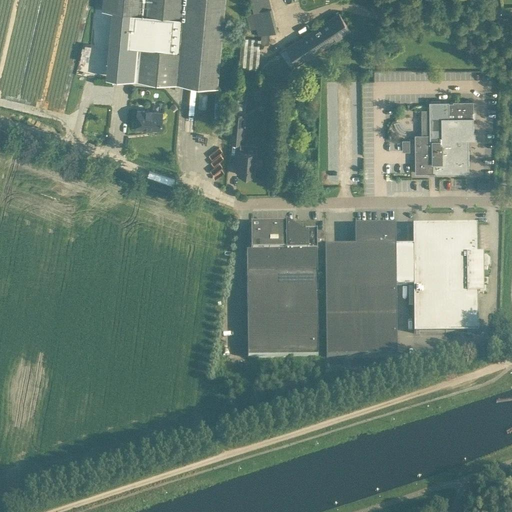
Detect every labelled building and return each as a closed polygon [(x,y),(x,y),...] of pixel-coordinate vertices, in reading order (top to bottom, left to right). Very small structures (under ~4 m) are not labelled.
[(102,0),(102,11),(112,12),(109,45),(139,47),(136,79),(186,84),(193,0),(102,0)] [(193,0),(186,84),(217,87),(218,77),(225,0),(193,0)] [(261,39),(260,39),(241,37),(239,68),(257,69),(260,43),(268,44),(269,32),(278,29),(268,0),(250,0),(253,12),(246,14),(250,29),(253,28),(255,35),(257,34),(258,35),(261,34),(261,39)] [(339,12),(286,47),(297,64),(350,29),(339,12)] [(267,89),(266,101),(275,101),(275,90),(267,89)] [(429,134),(415,134),(415,172),(432,172),(469,172),(468,133),(473,133),(473,116),(473,101),(473,100),(453,100),(453,101),(448,101),(448,100),(429,101),(429,134)] [(299,104),(291,106),(294,114),(301,112),(299,104)] [(137,109),(135,128),(152,130),(152,128),(161,129),(162,112),(137,109)] [(244,113),(232,112),(229,142),(241,143),(244,113)] [(240,150),(237,174),(241,174),(243,176),(247,176),(250,175),(253,175),(254,168),(256,166),(256,162),(255,160),(256,152),(240,150)] [(477,226),(413,226),(413,247),(414,287),(414,334),(478,334),(478,295),(484,295),(484,272),(486,272),(490,269),(490,263),(486,260),(483,260),(483,255),(477,256),(477,226)] [(247,253),(248,359),(318,358),(317,231),(296,231),(296,233),(287,233),(287,227),(251,227),(251,253),(247,253)] [(358,247),(325,248),(326,359),(397,358),(396,287),(414,287),(413,247),(396,247),(394,247),(393,229),(357,229),(358,247)]
